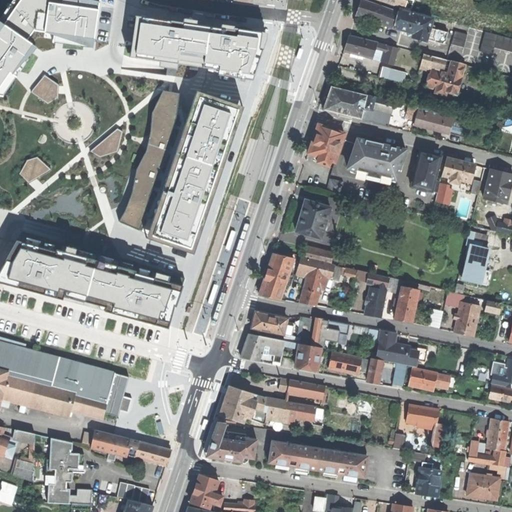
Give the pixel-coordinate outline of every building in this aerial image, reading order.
[(71,0),(21,0),(4,25),(26,40),(33,31),(58,36),(92,43),(93,36),(98,4),(71,0)] [(392,28),(397,11),(383,7),(362,0),(361,0),(359,7),(356,16),(392,28)] [(406,0),(404,7),(418,12),(421,3),(412,0),(406,0)] [(421,0),(421,3),(418,12),(473,28),(476,16),(424,0),(421,0)] [(383,7),(397,11),(398,7),(384,3),(383,7)] [(426,41),(427,40),(430,28),(433,18),(400,9),(395,28),(408,32),(407,36),(410,36),(426,41)] [(485,19),(476,16),(473,28),(482,31),(484,22),(485,19)] [(265,35),(135,17),(132,45),(130,58),(160,63),(178,66),(180,57),(204,61),(214,65),(252,78),(265,35)] [(0,95),(3,96),(16,78),(36,48),(26,40),(4,25),(0,22),(0,95)] [(485,32),(502,36),(504,28),(484,22),(482,31),(485,32)] [(430,28),(427,40),(444,45),(448,33),(430,28)] [(451,44),(464,48),(467,34),(455,31),(451,44)] [(511,39),(502,36),(485,32),(480,51),(493,55),(494,48),(511,52),(511,39)] [(375,48),(377,43),(349,35),(346,44),(344,51),(354,53),(363,56),(373,58),(375,48)] [(397,48),(377,43),(375,48),(385,51),(382,62),(393,65),(397,48)] [(464,75),(462,74),(465,65),(452,61),(448,73),(443,72),(446,60),(423,54),(419,68),(430,70),(426,85),(439,89),(456,94),(461,79),(463,80),(464,75)] [(404,82),(406,73),(382,67),(380,76),(404,82)] [(394,102),(331,87),(327,97),(323,110),(361,119),(364,104),(371,107),(391,112),(392,110),(394,102)] [(151,242),(196,256),(210,214),(221,181),(238,128),(246,106),(200,92),(199,99),(165,91),(154,112),(151,142),(138,170),(132,196),(121,221),(153,235),(151,242)] [(392,110),(406,114),(408,105),(394,101),(394,102),(392,110)] [(388,125),(391,112),(371,107),(364,104),(361,119),(388,125)] [(469,121),(408,105),(406,114),(405,117),(418,121),(417,124),(435,129),(465,136),(469,121)] [(486,134),(488,126),(480,123),(478,131),(486,134)] [(328,167),(330,161),(335,163),(345,134),(318,124),(312,141),(308,153),(318,157),(316,162),(328,167)] [(381,176),(398,181),(405,151),(383,145),(378,143),(357,138),(349,169),(366,174),(365,176),(380,180),(381,176)] [(106,140),(94,148),(100,157),(112,149),(106,140)] [(410,186),(432,192),(434,182),(441,156),(431,153),(420,151),(410,186)] [(460,180),(470,183),(475,165),(459,161),(447,158),(442,176),(451,178),(450,182),(459,184),(460,180)] [(483,198),(506,204),(511,179),(511,174),(496,171),(490,169),(483,198)] [(340,195),(344,181),(330,178),(326,192),(340,195)] [(470,193),(477,194),(481,181),(474,179),(470,193)] [(450,185),(440,183),(436,202),(449,205),(453,189),(449,188),(450,185)] [(402,209),(405,197),(392,194),(388,206),(402,209)] [(321,239),(330,208),(305,200),(300,218),(295,231),(321,239)] [(495,230),(511,234),(511,228),(511,219),(504,218),(503,224),(497,222),(495,230)] [(227,249),(230,250),(230,248),(235,234),(236,231),(234,231),(232,230),(231,232),(226,246),(225,249),(227,249)] [(466,244),(470,245),(482,248),(483,243),(493,246),(495,237),(469,231),(466,244)] [(19,241),(0,275),(0,280),(63,301),(64,297),(72,299),(98,306),(108,309),(107,313),(169,331),(186,279),(27,236),(23,242),(19,241)] [(488,249),(482,248),(470,245),(462,280),(479,284),(486,256),(488,249)] [(307,247),(304,257),(331,263),(333,253),(329,252),(329,250),(315,247),(314,249),(307,247)] [(288,276),(294,258),(274,252),(265,279),(260,294),(280,299),(286,282),(289,283),(291,276),(288,276)] [(304,257),(301,256),(296,274),(305,276),(306,271),(339,280),(343,266),(331,263),(304,257)] [(355,278),(366,281),(368,273),(368,272),(357,270),(355,278)] [(389,277),(368,273),(366,281),(366,282),(375,283),(374,287),(370,287),(365,314),(372,315),(381,317),(389,277)] [(316,275),(308,274),(301,302),(307,303),(315,305),(321,284),(325,285),(327,280),(316,277),(316,275)] [(209,304),(211,304),(217,286),(213,284),(208,301),(207,303),(209,304)] [(456,285),(454,293),(460,295),(462,287),(456,285)] [(419,290),(401,286),(394,320),(404,322),(412,323),(419,290)] [(447,292),(444,305),(460,308),(461,302),(463,295),(460,295),(454,293),(447,292)] [(484,311),(499,314),(501,304),(486,301),(484,311)] [(480,306),(461,302),(460,308),(454,332),(465,335),(473,337),(480,306)] [(442,327),(443,310),(434,309),(433,326),(442,327)] [(284,335),(286,324),(287,319),(255,312),(251,328),(262,331),(265,331),(284,335)] [(316,328),(313,345),(321,347),(327,348),(328,342),(324,341),(328,321),(318,319),(316,328)] [(349,325),(328,321),(324,341),(328,342),(346,345),(349,325)] [(286,324),(284,335),(291,336),(293,325),(286,324)] [(418,351),(417,351),(408,349),(409,346),(394,343),(396,333),(389,332),(381,330),(379,339),(375,359),(383,361),(396,363),(407,365),(415,367),(416,360),(418,351)] [(291,336),(284,335),(265,331),(264,336),(285,340),(299,343),(300,338),(291,336)] [(280,364),(282,356),(285,340),(264,336),(249,334),(244,347),(240,357),(259,361),(259,360),(276,363),(280,364)] [(28,348),(0,339),(0,408),(2,400),(69,417),(71,412),(102,421),(104,413),(118,418),(120,411),(128,413),(130,406),(132,399),(124,397),(129,377),(28,348)] [(299,349),(300,343),(299,343),(285,340),(282,356),(294,358),(296,349),(299,349)] [(300,343),(299,349),(298,355),(295,366),(317,370),(321,347),(313,345),(300,343)] [(417,348),(417,351),(418,351),(416,360),(424,362),(427,350),(417,348)] [(359,371),(362,358),(332,352),(329,368),(343,371),(359,374),(359,371)] [(362,358),(359,371),(369,373),(371,360),(362,358)] [(372,358),(371,360),(369,373),(367,382),(378,384),(381,369),(383,361),(375,359),(372,358)] [(491,383),(511,387),(511,359),(509,359),(507,366),(507,368),(505,378),(493,376),(491,383)] [(505,378),(507,368),(504,367),(505,364),(493,362),(490,375),(493,376),(505,378)] [(403,386),(407,365),(396,363),(392,384),(403,386)] [(435,381),(437,373),(413,368),(409,384),(420,387),(433,390),(435,381)] [(450,376),(437,373),(435,381),(440,382),(439,386),(447,388),(450,376)] [(279,390),(322,398),(324,387),(281,378),(279,390)] [(511,389),(491,385),(488,398),(502,400),(511,402),(511,389)] [(251,399),(253,394),(229,386),(224,401),(219,415),(244,423),(245,417),(251,419),(255,408),(257,401),(251,399)] [(255,408),(262,411),(265,399),(265,398),(253,394),(251,399),(257,401),(255,408)] [(265,424),(266,418),(294,423),(296,417),(315,420),(315,407),(273,400),(265,399),(262,411),(264,411),(262,423),(265,424)] [(416,427),(434,430),(435,427),(436,427),(437,423),(439,410),(425,408),(409,405),(406,422),(417,424),(416,427)] [(262,411),(255,408),(251,419),(262,423),(264,411),(262,411)] [(495,450),(504,451),(508,421),(501,420),(491,419),(490,430),(487,430),(486,437),(489,437),(487,449),(495,450)] [(243,457),(246,438),(246,435),(224,431),(226,423),(217,422),(207,451),(209,455),(211,458),(228,460),(242,462),(243,457)] [(445,425),(437,423),(436,427),(435,427),(434,430),(432,446),(441,447),(445,425)] [(4,455),(7,444),(10,437),(2,434),(4,428),(0,426),(0,454),(3,456),(4,455)] [(10,437),(13,438),(15,430),(4,428),(2,434),(10,437)] [(30,443),(34,444),(34,434),(15,430),(13,438),(30,443)] [(134,457),(138,441),(94,431),(93,434),(90,446),(90,448),(109,452),(107,459),(114,461),(116,454),(126,457),(127,455),(134,457)] [(82,444),(90,446),(93,434),(85,432),(82,444)] [(393,448),(401,449),(404,435),(395,433),(393,448)] [(72,482),(72,472),(68,472),(68,468),(79,468),(79,454),(70,454),(70,450),(72,450),(72,443),(51,438),(50,459),(49,469),(56,470),(55,485),(48,485),(47,503),(69,503),(69,495),(70,489),(66,489),(66,482),(72,482)] [(246,438),(243,457),(245,458),(248,458),(254,459),(257,440),(246,438)] [(171,450),(138,441),(134,457),(166,466),(167,460),(171,450)] [(506,451),(504,451),(495,450),(494,457),(476,454),(478,442),(472,441),(468,461),(490,464),(503,466),(505,456),(506,451)] [(7,444),(4,455),(11,457),(14,447),(7,444)] [(364,478),(367,460),(347,457),(347,452),(340,451),(339,456),(298,449),(299,445),(292,444),(291,448),(271,445),(268,463),(275,464),(289,466),(292,467),(295,467),(309,469),(323,472),(337,474),(340,474),(344,475),(357,477),(364,478)] [(340,451),(299,445),(298,449),(339,456),(340,451)] [(409,458),(424,460),(425,453),(410,451),(409,458)] [(68,472),(72,472),(83,473),(84,454),(79,454),(79,468),(68,468),(68,472)] [(29,462),(16,459),(13,474),(33,479),(33,463),(29,462)] [(49,469),(50,459),(46,459),(45,485),(48,485),(55,485),(56,470),(49,469)] [(491,477),(505,479),(506,467),(503,466),(490,464),(489,473),(491,474),(491,477)] [(432,469),(421,467),(417,493),(427,495),(437,496),(441,470),(432,469)] [(496,500),(499,482),(490,480),(491,477),(491,474),(489,473),(486,473),(486,476),(470,474),(467,495),(479,497),(496,500)] [(217,505),(219,506),(223,497),(214,494),(219,481),(199,474),(194,491),(190,503),(209,509),(211,503),(217,505)] [(2,482),(0,488),(0,500),(11,504),(17,487),(2,482)] [(127,499),(147,504),(150,490),(121,483),(117,497),(127,499)] [(69,495),(69,503),(71,504),(86,504),(91,505),(92,490),(77,489),(77,495),(69,495)] [(337,495),(327,494),(325,510),(333,511),(332,511),(352,511),(353,508),(345,508),(346,505),(341,504),(336,504),(337,495)] [(314,510),(323,511),(325,499),(315,497),(314,510)] [(127,499),(123,511),(150,511),(153,505),(147,504),(127,499)] [(224,511),(227,511),(255,511),(256,504),(254,503),(254,501),(244,500),(244,502),(238,502),(238,505),(224,503),(224,508),(224,511)] [(354,502),(353,508),(352,511),(360,511),(361,503),(354,502)]
